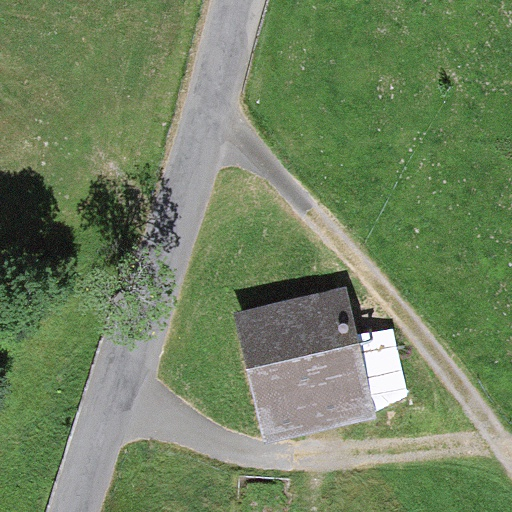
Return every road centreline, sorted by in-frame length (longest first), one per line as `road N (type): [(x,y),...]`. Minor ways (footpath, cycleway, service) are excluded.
road 1 (residential): [(241,0),(73,511)]
road 2 (track): [(213,101),(357,248),(511,466)]
road 3 (track): [(108,403),(216,440),(357,451),(492,438)]
